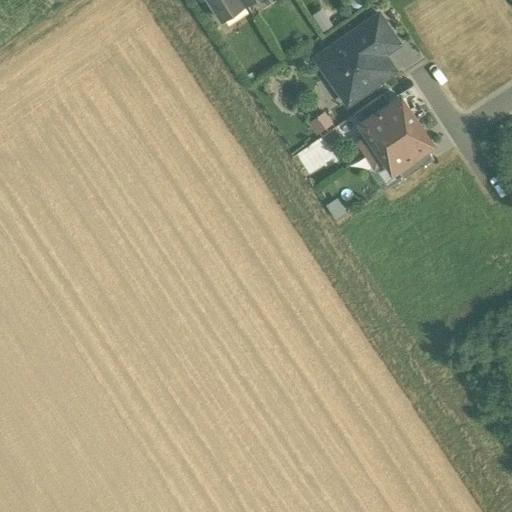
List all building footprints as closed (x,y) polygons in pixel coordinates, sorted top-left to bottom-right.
[(243,0),(199,0),(201,3),(204,0),(208,0),(222,20),(246,4),(243,0)] [(399,43),(379,14),(362,25),(383,55),(399,43)] [(383,55),(362,25),(316,58),(348,104),(385,77),(383,55)] [(383,93),(354,114),(360,124),(390,104),(383,93)] [(390,104),(360,124),(368,135),(376,148),(416,121),(400,97),(390,104)] [(416,121),(376,148),(385,160),(393,172),(397,169),(427,149),(433,145),(416,121)] [(368,135),(358,142),(367,154),(376,148),(368,135)] [(385,160),(376,148),(367,154),(375,167),(385,160)] [(427,149),(397,169),(404,179),(434,159),(427,149)]
